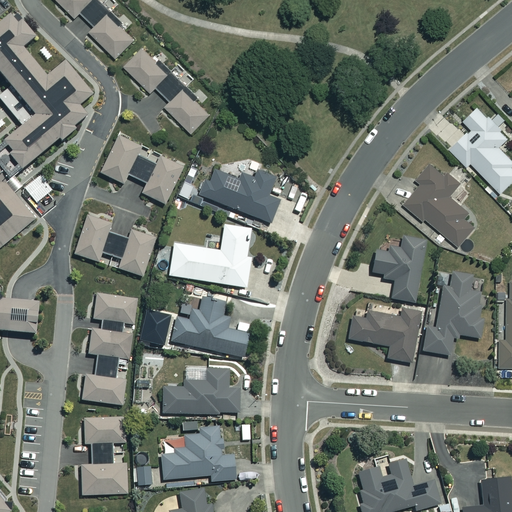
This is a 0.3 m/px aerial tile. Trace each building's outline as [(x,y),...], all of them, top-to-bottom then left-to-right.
[(107,15),(91,0),(56,0),(74,18),(79,13),(94,27),(89,32),(114,58),(134,39),(109,13),(107,15)] [(12,14),(0,24),(0,511),(9,511),(0,499),(0,296),(2,282),(0,280),(0,250),(38,219),(8,183),(87,117),(79,107),(94,95),(68,61),(50,76),(27,48),(39,38),(24,21),(21,24),(12,14)] [(157,59),(155,61),(141,48),(123,67),(150,93),(155,88),(169,102),(164,107),(191,133),(209,115),(187,94),(190,92),(157,59)] [(490,122),(476,108),(463,121),(470,128),(449,149),(466,166),(470,163),(499,193),(511,180),(511,160),(498,147),(506,139),(496,128),(503,120),(497,114),(490,122)] [(139,147),(117,136),(99,173),(122,185),(126,176),(144,185),(140,193),(164,205),(182,168),(159,156),(155,165),(135,155),(139,147)] [(443,176),(429,164),(416,181),(420,184),(402,206),(421,222),(424,219),(458,247),(474,227),(463,218),(468,213),(448,197),(459,184),(446,173),(443,176)] [(238,180),(215,170),(210,181),(208,180),(200,198),(268,225),(278,201),(267,196),(274,178),(257,171),(253,179),(241,174),(238,180)] [(52,191),(39,176),(22,191),(35,205),(52,191)] [(192,188),(183,183),(177,195),(186,200),(192,188)] [(136,216),(117,210),(112,223),(86,215),(73,256),(141,279),(155,238),(131,230),(136,216)] [(250,230),(224,225),(220,250),(173,243),(168,277),(245,289),(250,257),(246,257),(250,230)] [(369,273),(381,275),(380,280),(393,282),(390,298),(412,303),(425,241),(402,236),(399,249),(389,246),(388,252),(374,250),(369,273)] [(420,351),(448,356),(451,339),(457,340),(458,335),(477,339),(480,319),(475,319),(480,293),(468,291),(471,276),(450,272),(448,287),(440,286),(434,327),(424,325),(420,351)] [(508,296),(505,296),(504,339),(498,339),(499,367),(511,366),(511,281),(509,283),(508,296)] [(128,360),(132,333),(123,332),(124,324),(134,325),(137,300),(96,293),(92,319),(101,320),(99,330),(91,329),(87,354),(96,355),(94,377),(84,375),(81,400),(121,405),(124,381),(117,380),(120,358),(128,360)] [(0,298),(0,330),(5,331),(39,334),(42,302),(7,299),(0,298)] [(223,317),(224,312),(220,311),(222,303),(201,298),(198,310),(190,309),(188,320),(175,317),(170,341),(242,358),(247,334),(226,329),(228,318),(223,317)] [(420,313),(400,309),(398,320),(366,313),(364,321),(351,319),(346,341),(388,349),(385,361),(409,365),(420,313)] [(229,368),(205,368),(205,381),(183,381),(183,387),(162,387),(162,416),(238,415),(237,389),(229,389),(229,368)] [(112,443),(125,443),(124,418),(83,418),(83,443),(87,443),(87,466),(80,466),(81,495),(126,493),(125,464),(112,465),(112,443)] [(218,428),(199,430),(199,434),(183,436),(185,453),(160,455),(162,481),(209,477),(210,483),(234,481),(232,456),(221,457),(218,428)] [(391,511),(394,511),(393,511),(401,511),(400,509),(413,506),(414,511),(439,504),(432,480),(412,486),(404,459),(387,464),(391,475),(380,478),(375,464),(356,469),(362,490),(357,491),(361,504),(358,504),(360,511),(391,511)] [(151,467),(135,467),(136,485),(152,485),(151,467)] [(460,511),(511,511),(511,508),(511,509),(509,478),(478,480),(481,506),(460,508),(460,511)] [(211,511),(208,489),(178,493),(181,509),(168,511),(211,511)]
